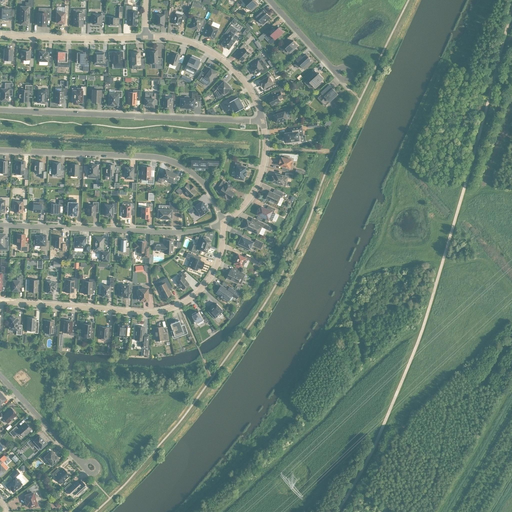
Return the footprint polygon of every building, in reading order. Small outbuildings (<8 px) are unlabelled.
[(28,0),(28,3),(26,2),(25,6),(20,6),(20,13),(18,13),(18,18),(20,18),(20,24),(28,25),(28,18),(29,13),(28,13),(29,7),(33,7),(33,0),(28,0)] [(241,0),(247,5),(246,6),(251,11),(259,4),(254,0),(241,0)] [(56,23),(64,23),(64,19),(68,19),(68,6),(65,6),(65,7),(64,12),(57,12),(56,23)] [(119,17),(110,17),(110,26),(116,26),(116,25),(119,25),(119,18),(122,19),(123,7),(119,6),(119,17)] [(132,11),(132,6),(125,6),(125,19),(125,17),(128,17),(128,18),(128,19),(128,25),(136,26),(137,11),(132,11)] [(14,16),(14,10),(10,10),(10,9),(8,9),(8,8),(5,8),(5,9),(2,9),(2,13),(0,13),(0,17),(2,17),(2,19),(4,19),(4,21),(8,21),(8,19),(10,20),(10,16),(14,16)] [(41,26),(44,26),(46,26),(46,18),(50,18),(51,9),(39,8),(39,13),(38,13),(38,14),(36,14),(36,18),(38,18),(38,25),(41,25),(41,26)] [(258,21),(259,20),(263,25),(270,18),(266,13),(267,12),(264,8),(254,17),(258,21)] [(74,26),(82,26),(83,17),(86,17),(86,9),(82,9),(82,13),(74,13),(74,26)] [(157,14),(157,26),(161,26),(161,25),(164,25),(164,18),(168,18),(168,11),(165,11),(164,15),(157,14)] [(104,19),(105,13),(101,13),(101,14),(93,14),(93,17),(92,17),(92,21),(93,21),(93,24),(101,24),(101,19),(104,19)] [(173,24),(181,26),(182,20),(187,21),(188,15),(183,14),(183,15),(176,13),(173,24)] [(190,28),(194,29),(194,28),(196,29),(195,30),(198,31),(198,30),(199,30),(201,25),(204,26),(206,21),(203,20),(202,20),(195,18),(193,23),(192,22),(190,28)] [(209,21),(207,27),(210,29),(207,36),(208,36),(207,38),(211,39),(211,38),(214,39),(218,29),(211,26),(213,23),(209,21)] [(231,26),(225,34),(228,36),(222,45),(229,50),(238,37),(234,34),(237,30),(231,26)] [(278,27),(272,34),(269,32),(264,37),(268,41),(273,37),(275,39),(278,37),(278,38),(281,35),(280,35),(283,32),(282,31),(280,28),(279,28),(278,27)] [(282,51),(286,48),(290,53),(291,52),(292,53),(294,51),(293,50),(298,46),(293,41),(291,43),(288,39),(279,47),(282,51)] [(258,40),(254,42),(260,50),(263,48),(258,40)] [(237,56),(243,61),(250,54),(246,50),(248,48),(244,44),(240,48),(242,50),(237,56)] [(4,59),(11,60),(11,64),(15,64),(15,57),(12,57),(12,50),(4,49),(4,59)] [(40,50),(40,51),(39,51),(39,56),(38,56),(38,60),(39,60),(39,61),(48,61),(47,66),(52,67),(52,59),(48,59),(48,53),(48,52),(48,53),(45,53),(45,52),(44,52),(44,50),(40,50)] [(21,52),(20,52),(20,55),(20,56),(21,56),(21,60),(30,60),(29,66),(33,67),(33,59),(30,58),(30,51),(21,51),(21,52)] [(149,58),(149,62),(150,62),(150,63),(155,63),(155,69),(162,68),(162,58),(158,59),(157,51),(150,51),(150,58),(149,58)] [(66,67),(70,67),(70,60),(67,60),(67,56),(66,56),(66,54),(67,54),(67,52),(58,52),(57,67),(58,67),(58,65),(66,65),(66,67)] [(83,63),(83,71),(89,71),(89,61),(85,61),(85,54),(82,54),(83,52),(77,52),(77,63),(83,63)] [(95,62),(101,62),(101,66),(107,66),(107,60),(104,60),(104,52),(95,52),(95,62)] [(120,64),(120,67),(123,67),(126,67),(126,60),(123,60),(122,52),(113,52),(113,64),(120,64)] [(181,55),(173,52),(170,63),(177,66),(176,69),(179,71),(182,63),(178,62),(181,55)] [(130,57),(130,58),(130,60),(131,61),(132,61),(132,65),(138,65),(138,69),(145,68),(144,59),(140,59),(139,53),(131,53),(132,57),(130,57)] [(295,59),(298,62),(295,65),(298,68),(301,65),(305,69),(313,62),(306,54),(301,59),(299,56),(295,59)] [(191,57),(188,63),(186,67),(195,72),(197,67),(198,68),(200,62),(191,57)] [(259,63),(258,61),(256,63),(256,62),(253,65),(252,65),(252,66),(253,67),(250,69),(254,75),(261,70),(263,73),(268,69),(264,62),(260,64),(260,63),(259,63)] [(218,75),(218,74),(211,69),(209,72),(207,71),(208,69),(205,73),(202,71),(197,78),(200,80),(207,86),(208,85),(209,85),(211,82),(210,82),(216,73),(218,75)] [(314,70),(307,76),(311,81),(309,82),(315,88),(320,84),(319,83),(324,78),(319,73),(317,75),(316,73),(314,70)] [(269,73),(264,76),(266,78),(259,82),(261,85),(262,85),(264,88),(268,86),(268,87),(273,84),(269,77),(271,76),(269,73)] [(232,90),(224,81),(219,87),(217,84),(212,89),(214,91),(214,92),(217,98),(218,97),(219,98),(223,96),(223,95),(224,94),(227,92),(231,89),(232,90)] [(1,100),(1,101),(8,101),(9,94),(12,94),(12,83),(7,83),(7,87),(5,87),(5,89),(2,89),(1,89),(1,90),(1,93),(0,92),(0,97),(1,97),(1,100)] [(32,92),(32,85),(25,85),(25,89),(24,90),(20,90),(20,94),(19,94),(18,98),(19,98),(19,102),(28,102),(28,92),(32,92)] [(81,87),(81,89),(77,89),(78,89),(78,91),(73,91),(73,97),(71,97),(71,101),(73,101),(73,102),(73,104),(78,104),(78,102),(82,102),(82,95),(86,95),(86,87),(81,87)] [(283,87),(273,91),(275,94),(268,98),(272,106),(275,104),(275,105),(279,104),(278,103),(280,102),(279,99),(282,97),(280,92),(284,90),(283,87)] [(328,87),(321,93),(322,94),(317,98),(322,103),(325,101),(327,103),(335,95),(334,94),(336,92),(333,88),(331,90),(328,87)] [(55,103),(63,103),(63,96),(67,96),(68,88),(61,88),(61,91),(55,91),(55,103)] [(48,95),(49,89),(45,89),(45,91),(38,90),(38,96),(37,96),(36,100),(37,100),(37,102),(41,102),(41,104),(45,104),(45,95),(48,95)] [(92,102),(100,102),(100,97),(103,97),(103,98),(104,90),(103,90),(92,90),(90,90),(90,95),(92,95),(92,102)] [(125,104),(136,105),(136,100),(137,100),(137,99),(139,99),(139,101),(140,91),(133,90),(133,93),(128,92),(127,104),(125,104)] [(110,106),(113,107),(113,106),(114,106),(114,104),(118,104),(118,97),(121,98),(122,91),(115,91),(115,94),(109,94),(109,105),(110,105),(110,106)] [(198,93),(192,92),(192,99),(189,99),(189,97),(185,97),(185,99),(181,98),(181,107),(186,108),(185,109),(186,109),(186,108),(189,108),(189,109),(189,108),(194,108),(194,101),(200,101),(201,95),(197,95),(197,93),(198,93)] [(145,93),(145,105),(154,106),(154,100),(157,100),(157,93),(145,93)] [(172,98),(164,97),(164,108),(172,108),(172,101),(175,101),(175,94),(172,94),(172,98)] [(244,108),(238,97),(230,102),(228,99),(221,103),(223,106),(223,107),(223,108),(224,109),(224,110),(225,111),(233,107),(236,112),(244,108)] [(284,121),(287,119),(285,112),(288,111),(286,107),(280,110),(281,113),(274,115),(275,118),(274,118),(275,122),(276,122),(276,123),(280,122),(280,123),(284,122),(284,121)] [(303,135),(302,126),(291,127),(291,128),(292,128),(293,132),(290,133),(290,132),(290,133),(285,133),(286,137),(285,137),(284,138),(284,141),(286,142),(287,142),(288,144),(293,143),(292,141),(301,140),(300,136),(303,135)] [(281,160),(280,160),(279,163),(280,163),(280,166),(283,166),(282,170),(289,171),(289,168),(290,168),(290,166),(291,166),(292,163),(291,162),(292,160),(288,159),(288,158),(284,157),(284,158),(282,158),(281,160)] [(198,158),(198,161),(192,160),(192,166),(197,166),(197,167),(198,167),(198,168),(201,168),(202,168),(202,166),(221,167),(221,162),(202,161),(202,159),(198,158)] [(8,166),(7,166),(7,161),(0,160),(0,172),(4,173),(4,175),(10,176),(10,168),(8,168),(8,166)] [(28,171),(25,171),(25,161),(16,161),(16,165),(15,165),(14,166),(14,168),(15,169),(16,169),(16,173),(16,175),(24,175),(24,179),(28,179),(28,171)] [(43,170),(43,162),(35,162),(34,173),(39,173),(39,174),(40,174),(40,178),(46,178),(46,172),(43,172),(43,170)] [(246,168),(241,167),(241,164),(236,162),(234,169),(237,169),(235,178),(237,178),(236,179),(242,180),(242,179),(243,179),(244,175),(246,175),(246,172),(245,172),(246,168)] [(64,171),(60,170),(61,163),(53,163),(52,174),(58,174),(57,177),(64,178),(64,171)] [(82,171),(78,171),(79,164),(70,164),(70,176),(78,176),(78,178),(81,179),(82,171)] [(100,172),(96,172),(97,165),(93,165),(93,164),(89,164),(89,165),(88,175),(92,175),(92,178),(100,179),(100,172)] [(117,174),(114,174),(114,165),(106,165),(106,175),(111,176),(111,181),(113,181),(117,181),(117,174)] [(154,177),(150,176),(150,167),(142,166),(141,179),(147,179),(147,184),(153,184),(154,177)] [(124,167),(124,172),(125,172),(125,178),(132,178),(132,179),(136,180),(136,174),(133,173),(133,168),(132,168),(132,167),(129,167),(129,168),(127,168),(128,167),(124,167)] [(163,178),(173,183),(177,175),(172,173),(173,172),(170,170),(169,171),(165,170),(162,177),(159,175),(156,181),(161,183),(163,178)] [(287,178),(292,179),(293,175),(286,173),(285,176),(276,174),(275,177),(273,177),(272,181),(274,181),(274,182),(275,182),(274,184),(278,185),(279,183),(283,184),(284,181),(286,181),(287,178)] [(188,183),(183,188),(181,186),(176,191),(180,195),(183,192),(190,198),(196,192),(193,189),(194,188),(192,185),(191,186),(188,183)] [(227,183),(224,187),(223,186),(219,193),(222,194),(221,196),(226,199),(227,198),(230,200),(235,193),(230,190),(232,186),(227,183)] [(280,197),(282,198),(283,194),(276,190),(274,193),(273,192),(273,193),(269,192),(266,199),(270,200),(269,201),(273,203),(274,202),(276,203),(277,200),(279,200),(280,197)] [(5,205),(9,205),(9,198),(0,197),(0,211),(4,212),(4,205),(5,205)] [(23,205),(27,205),(27,199),(23,199),(23,202),(14,201),(14,212),(23,213),(23,205)] [(69,203),(68,203),(68,206),(66,206),(66,211),(68,211),(68,215),(76,215),(77,203),(76,203),(76,200),(69,199),(69,203)] [(41,206),(44,206),(45,200),(39,200),(39,202),(33,202),(33,212),(41,212),(41,206)] [(59,207),(63,207),(63,200),(59,200),(59,204),(56,204),(51,204),(51,214),(56,214),(56,213),(59,214),(59,207)] [(195,211),(200,217),(204,214),(203,213),(208,210),(206,207),(207,206),(205,203),(204,204),(202,201),(196,205),(194,203),(187,208),(191,214),(195,211)] [(95,208),(98,208),(98,203),(93,202),(93,205),(87,205),(87,208),(86,208),(85,209),(85,211),(86,212),(87,212),(87,216),(95,216),(95,208)] [(113,212),(116,213),(116,203),(113,203),(112,205),(105,205),(105,208),(103,208),(103,212),(105,212),(104,215),(108,215),(108,216),(112,217),(113,212)] [(131,210),(134,210),(134,204),(130,203),(130,206),(122,206),(122,212),(121,212),(121,213),(121,215),(121,216),(122,216),(122,217),(130,217),(131,210)] [(172,211),(178,212),(178,205),(174,205),(174,203),(170,203),(169,210),(167,210),(167,209),(163,209),(163,210),(158,209),(158,218),(163,219),(166,219),(171,219),(172,211)] [(146,207),(141,207),(141,218),(148,218),(149,210),(152,211),(152,204),(146,204),(146,207)] [(268,219),(271,221),(272,220),(275,214),(275,213),(273,212),(275,209),(268,206),(266,209),(261,206),(260,209),(259,209),(258,211),(259,212),(257,214),(268,219)] [(262,227),(269,230),(270,226),(257,220),(257,221),(256,224),(247,220),(244,227),(258,234),(262,227)] [(8,241),(4,241),(5,234),(4,234),(3,234),(2,234),(1,234),(0,234),(0,250),(8,251),(8,241)] [(28,243),(25,243),(25,234),(17,234),(17,246),(21,246),(21,251),(28,251),(28,243)] [(49,243),(45,243),(46,235),(40,235),(40,236),(35,236),(35,240),(34,240),(34,244),(35,244),(35,245),(41,246),(41,250),(49,250),(49,243)] [(65,244),(62,244),(62,237),(55,237),(55,247),(59,247),(59,249),(65,250),(65,244)] [(89,245),(86,244),(86,237),(82,237),(82,238),(75,237),(75,242),(74,242),(73,246),(75,246),(74,247),(84,248),(84,251),(89,252),(89,245)] [(94,250),(103,250),(103,238),(95,237),(94,250)] [(129,248),(126,248),(126,240),(122,240),(122,239),(115,238),(115,246),(120,246),(120,251),(118,251),(118,255),(129,256),(129,248)] [(210,246),(209,245),(211,241),(209,240),(208,239),(206,238),(205,238),(205,239),(203,238),(200,246),(193,244),(190,251),(200,254),(201,250),(206,252),(208,248),(209,248),(210,246)] [(252,245),(261,249),(263,243),(256,239),(254,242),(246,239),(245,240),(241,238),(239,243),(240,244),(239,246),(248,250),(249,248),(250,249),(252,245)] [(164,253),(172,254),(173,241),(165,240),(165,245),(163,245),(163,244),(155,244),(154,251),(164,251),(164,253)] [(146,248),(146,247),(146,241),(138,241),(137,243),(135,243),(134,244),(134,248),(135,248),(137,248),(137,252),(138,252),(138,253),(142,254),(142,257),(149,258),(149,248),(146,248)] [(198,268),(201,269),(204,262),(201,261),(201,260),(197,259),(198,256),(188,252),(186,258),(193,261),(190,268),(197,270),(198,268)] [(246,258),(250,260),(251,257),(250,257),(246,255),(244,257),(239,255),(235,263),(242,266),(242,265),(244,266),(245,262),(244,262),(246,258)] [(240,277),(244,278),(246,274),(238,270),(237,274),(230,270),(227,278),(238,283),(240,277)] [(184,278),(186,277),(183,272),(180,274),(182,276),(176,281),(182,289),(189,284),(184,278)] [(19,284),(22,284),(23,276),(19,276),(19,278),(17,277),(17,280),(12,280),(12,291),(19,291),(19,284)] [(74,287),(77,287),(78,278),(71,278),(71,280),(66,280),(65,292),(74,292),(74,288),(74,287)] [(169,288),(171,287),(166,278),(161,281),(162,284),(158,287),(164,298),(171,294),(169,290),(169,289),(169,288)] [(92,288),(95,288),(96,280),(89,279),(89,282),(84,282),(83,293),(92,294),(92,289),(92,288)] [(38,284),(38,280),(29,280),(29,284),(29,292),(37,292),(38,284)] [(51,281),(47,281),(47,284),(46,284),(46,289),(47,289),(47,293),(48,293),(52,294),(52,293),(53,293),(53,288),(56,288),(56,283),(51,282),(51,281)] [(128,292),(131,292),(132,284),(128,284),(128,286),(123,285),(123,284),(118,284),(118,289),(120,289),(119,295),(123,296),(123,297),(127,297),(128,292)] [(109,297),(110,286),(102,285),(102,289),(101,289),(101,292),(102,292),(102,296),(105,297),(109,297)] [(231,295),(236,298),(239,294),(230,287),(228,290),(226,289),(222,286),(217,292),(220,294),(219,295),(223,298),(223,297),(228,300),(231,295)] [(147,300),(148,300),(147,289),(139,289),(139,291),(138,291),(138,295),(139,295),(140,300),(144,300),(144,301),(147,301),(147,300)] [(222,314),(221,313),(223,310),(217,304),(214,307),(214,306),(213,307),(212,308),(209,311),(211,313),(209,314),(214,319),(215,318),(217,316),(219,317),(222,314)] [(231,311),(226,316),(231,319),(235,314),(231,311)] [(202,317),(199,312),(196,313),(196,312),(192,314),(193,316),(194,318),(193,318),(192,318),(195,324),(197,323),(197,324),(203,321),(206,323),(209,321),(205,315),(202,317)] [(15,318),(14,318),(14,317),(11,317),(11,318),(10,318),(9,326),(9,327),(9,329),(18,330),(17,331),(21,331),(22,325),(18,325),(19,319),(15,319),(15,318)] [(38,327),(35,327),(36,318),(28,318),(27,330),(35,330),(35,333),(38,333),(38,327)] [(76,329),(72,328),(72,321),(64,320),(63,332),(70,333),(70,335),(75,336),(76,329)] [(54,326),(54,321),(46,321),(45,333),(50,333),(50,335),(57,336),(58,327),(54,327),(54,326)] [(182,328),(179,321),(175,322),(175,323),(171,325),(173,329),(172,330),(172,331),(170,331),(172,336),(179,334),(180,336),(188,333),(185,327),(182,328)] [(94,330),(90,330),(91,324),(87,323),(87,324),(82,324),(81,336),(86,337),(86,338),(89,339),(93,339),(94,330)] [(123,340),(123,336),(126,337),(126,336),(127,327),(127,326),(118,325),(117,333),(117,336),(119,336),(119,339),(120,340),(122,340),(123,340)] [(109,332),(108,331),(109,327),(100,327),(99,338),(101,338),(101,339),(102,340),(105,340),(105,339),(107,339),(108,338),(111,339),(112,332),(111,332),(109,332)] [(143,348),(147,348),(148,335),(143,335),(144,327),(136,327),(136,331),(135,331),(134,335),(135,335),(135,340),(138,340),(138,341),(141,341),(142,340),(143,340),(143,348)] [(163,332),(162,327),(154,328),(154,332),(153,332),(154,336),(155,336),(155,341),(163,340),(163,341),(169,341),(167,333),(164,333),(163,332)] [(11,420),(17,415),(11,409),(8,411),(9,412),(6,414),(3,416),(1,413),(0,414),(0,421),(3,419),(7,423),(8,423),(11,421),(11,420)] [(25,423),(19,429),(16,426),(9,432),(14,437),(19,433),(20,433),(23,436),(26,434),(27,434),(29,432),(28,431),(31,429),(29,427),(30,426),(28,424),(27,425),(25,423)] [(40,436),(39,435),(39,436),(33,441),(31,439),(27,443),(29,445),(31,443),(38,450),(40,448),(40,449),(41,448),(46,443),(47,443),(46,443),(40,436)] [(58,458),(56,456),(55,457),(53,455),(54,454),(52,451),(51,452),(47,455),(45,452),(40,457),(43,460),(45,458),(49,462),(48,463),(50,466),(51,465),(52,465),(58,459),(58,458)] [(55,477),(60,482),(63,479),(64,480),(70,476),(63,469),(60,471),(59,471),(58,469),(52,474),(55,477)] [(16,470),(10,476),(13,479),(5,486),(9,490),(10,489),(13,492),(16,489),(17,490),(21,486),(20,485),(22,484),(20,483),(21,482),(18,479),(17,479),(15,477),(19,473),(16,470)] [(74,493),(78,496),(87,488),(85,485),(84,484),(82,482),(80,484),(79,484),(79,485),(76,482),(72,485),(70,483),(64,488),(67,491),(67,490),(72,495),(74,493)] [(37,496),(35,491),(38,490),(36,484),(32,487),(33,491),(30,491),(31,493),(25,495),(29,507),(34,506),(34,508),(38,506),(37,502),(36,502),(34,497),(37,496)]
